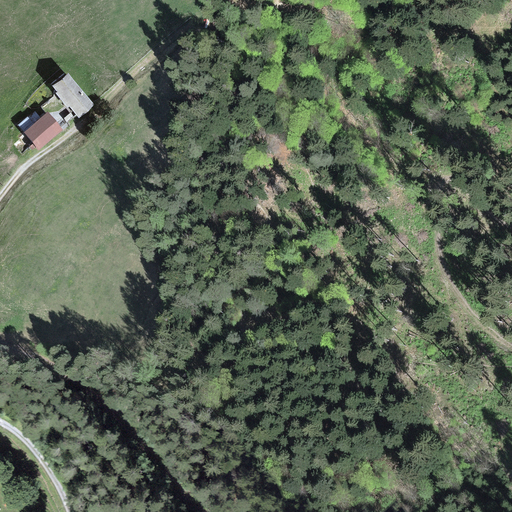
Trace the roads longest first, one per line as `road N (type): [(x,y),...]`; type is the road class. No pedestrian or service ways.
road 1 (track): [(511,344),(461,297),(440,259),(439,201),(447,177),(511,225)]
road 2 (track): [(0,344),(78,383),(198,511)]
road 3 (track): [(0,197),(22,167),(183,28)]
